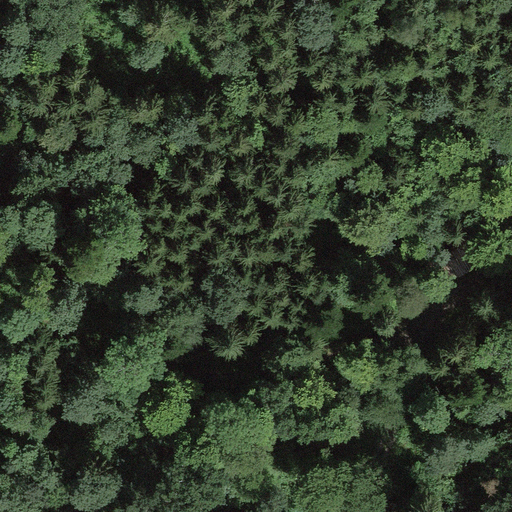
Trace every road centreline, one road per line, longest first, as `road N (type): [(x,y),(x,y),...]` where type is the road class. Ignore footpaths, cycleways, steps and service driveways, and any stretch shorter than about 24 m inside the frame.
road 1 (track): [(0,311),(69,339),(202,370),(267,368),(365,336),(511,268)]
road 2 (track): [(356,511),(408,422),(444,301)]
